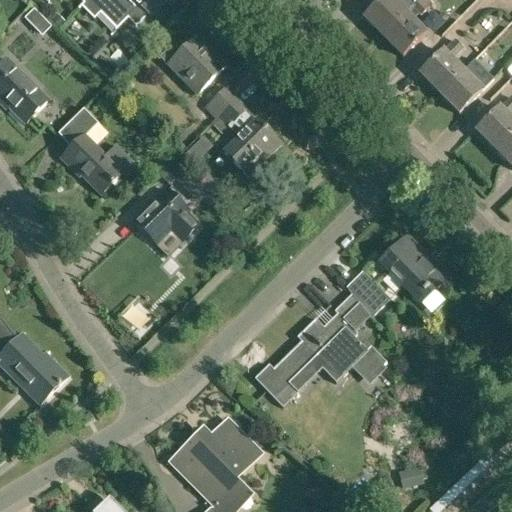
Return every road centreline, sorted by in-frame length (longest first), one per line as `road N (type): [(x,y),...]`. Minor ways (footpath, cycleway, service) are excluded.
road 1 (residential): [(149,412),(416,156)]
road 2 (residential): [(25,226),(149,412)]
road 3 (tertiary): [(416,156),(261,0)]
road 4 (residential): [(0,503),(149,412)]
road 5 (tertiary): [(511,254),(416,156)]
